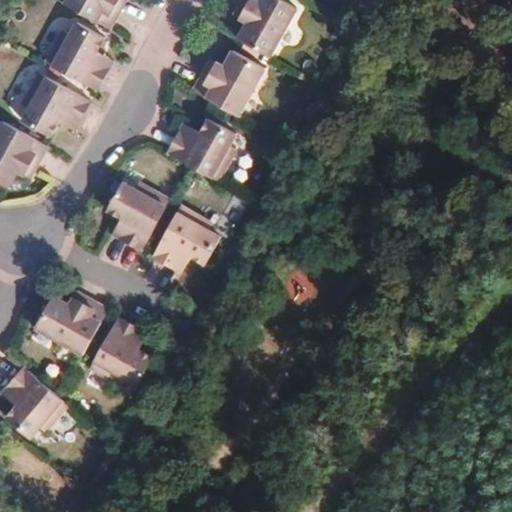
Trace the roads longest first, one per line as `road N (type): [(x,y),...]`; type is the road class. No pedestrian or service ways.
road 1 (residential): [(187,0),(153,75),(26,246)]
road 2 (residential): [(165,314),(102,275),(26,246)]
